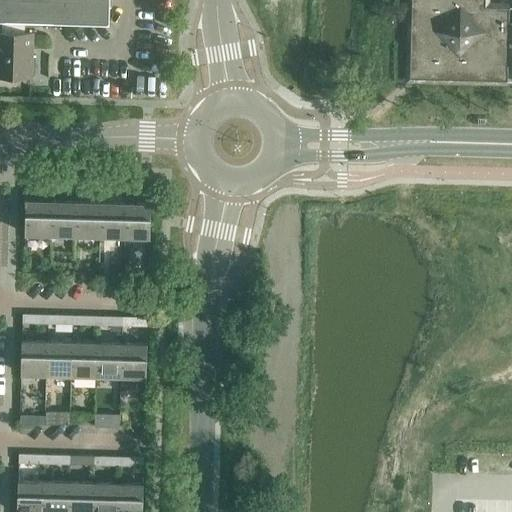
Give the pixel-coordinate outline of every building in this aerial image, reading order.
[(0,0),(0,20),(2,21),(24,21),(108,24),(108,0),(0,0)] [(511,21),(508,21),(508,6),(485,5),(484,0),(410,0),(408,78),(506,80),(507,63),(511,63),(511,21)] [(24,34),(24,21),(2,21),(2,33),(0,33),(0,75),(31,76),(32,34),(24,34)] [(51,182),(51,173),(25,172),(25,181),(51,182)] [(76,182),(76,173),(51,173),(51,182),(76,182)] [(101,183),(101,174),(76,173),(76,182),(101,183)] [(126,184),(126,175),(101,174),(101,183),(126,184)] [(126,175),(126,184),(150,184),(150,175),(126,175)] [(49,233),(50,200),(25,199),(24,233),(49,233)] [(74,234),(75,201),(50,200),(49,233),(74,234)] [(99,235),(100,201),(75,201),(74,234),(99,235)] [(125,235),(125,202),(100,201),(99,235),(125,235)] [(125,202),(125,235),(150,236),(151,203),(125,202)] [(48,322),(48,312),(22,312),(21,321),(48,322)] [(73,323),(73,313),(48,312),(48,322),(73,323)] [(98,323),(98,313),(73,313),(73,323),(98,323)] [(122,324),(123,314),(98,313),(98,323),(122,324)] [(123,314),(122,324),(146,325),(147,315),(123,314)] [(46,373),(47,340),(21,339),(20,373),(46,373)] [(71,374),(72,340),(47,340),(46,373),(71,374)] [(95,375),(96,341),(72,340),(71,374),(95,375)] [(120,375),(121,342),(96,341),(95,375),(120,375)] [(121,342),(120,375),(146,376),(147,342),(121,342)] [(44,462),(45,452),(18,452),(18,461),(44,462)] [(69,462),(69,453),(45,452),(44,462),(69,462)] [(94,463),(94,454),(69,453),(69,462),(94,463)] [(119,464),(119,455),(94,454),(94,463),(119,464)] [(119,455),(119,464),(142,464),(142,455),(119,455)] [(42,511),(43,479),(18,479),(16,511),(42,511)] [(66,511),(68,480),(43,479),(42,511),(66,511)] [(91,511),(93,481),(68,480),(66,511),(91,511)] [(116,511),(117,481),(93,481),(91,511),(116,511)] [(117,481),(116,511),(142,511),(143,482),(117,481)]
